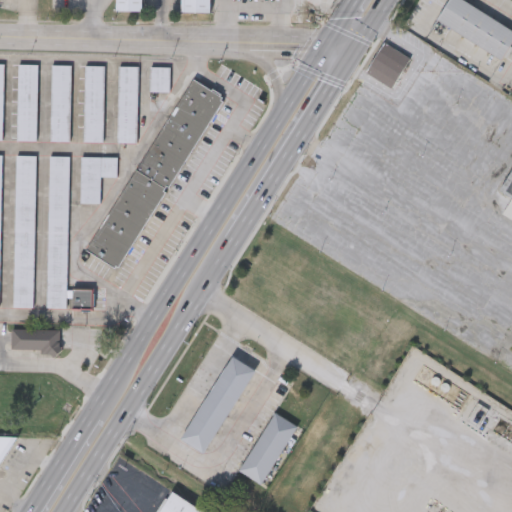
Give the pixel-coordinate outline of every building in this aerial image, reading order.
[(114,0),(140,0),(140,11),(114,11),(114,0)] [(210,0),(210,13),(181,12),(181,0),(210,0)] [(448,0),(436,18),(499,59),(511,39),(511,30),(464,0),(448,0)] [(364,72),(390,88),(408,58),(383,42),(364,72)] [(36,140),(17,140),(17,65),(36,65),(36,140)] [(50,140),(51,65),(69,65),(69,140),(50,140)] [(102,141),(84,141),(84,66),(102,66),(102,141)] [(117,141),(117,67),(136,67),(136,141),(117,141)] [(149,91),(150,67),(169,67),(168,91),(149,91)] [(90,254),(186,77),(218,94),(122,271),(90,254)] [(35,156),(33,307),(13,307),(15,155),(35,156)] [(46,308),(48,156),(68,156),(66,289),(92,289),(92,309),(46,308)] [(99,176),(99,203),(80,203),(80,157),(116,157),(116,177),(99,176)] [(511,166),(498,188),(511,197),(511,166)] [(12,350),(12,328),(60,328),(60,350),(12,350)] [(179,438),(232,356),(254,370),(202,452),(179,438)] [(456,400),(491,421),(494,415),(460,394),(456,400)] [(296,425),(260,484),(238,470),(273,411),(296,425)] [(0,468),(4,469),(4,463),(16,440),(12,438),(0,437),(0,468)] [(155,511),(171,489),(205,511),(155,511)]
